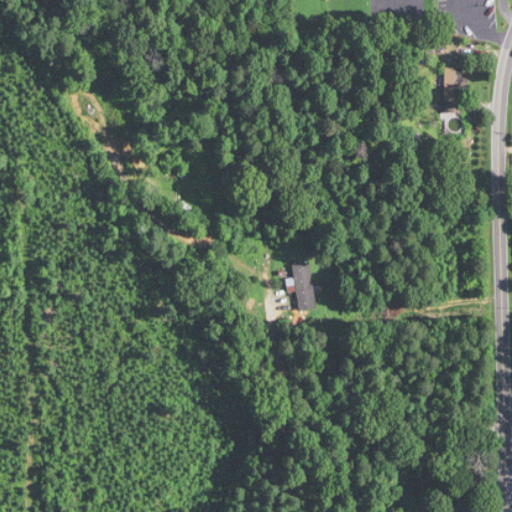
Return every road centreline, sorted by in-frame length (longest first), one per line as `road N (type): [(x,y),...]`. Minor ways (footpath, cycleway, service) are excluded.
road 1 (residential): [(506,511),(500,116),(511,40)]
road 2 (residential): [(505,428),(384,436),(317,410),(274,336),(263,234)]
